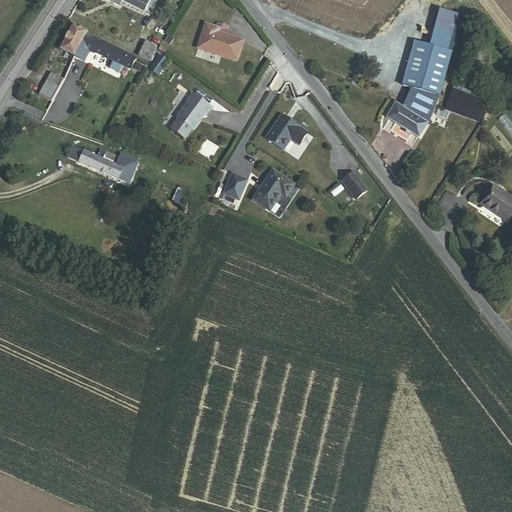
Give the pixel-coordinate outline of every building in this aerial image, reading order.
[(153,16),(157,7),(160,1),(157,0),(105,0),(106,1),(119,7),(121,3),(144,14),(145,13),(153,16)] [(452,53),(462,18),(440,12),(430,47),(452,53)] [(205,24),(197,49),(237,62),(244,41),(219,33),(220,29),(205,24)] [(75,59),(81,46),(87,35),(88,33),(75,26),(73,29),(69,26),(64,35),(69,38),(62,52),(75,59)] [(152,38),(163,44),(167,37),(156,31),(152,38)] [(137,61),(87,35),(81,46),(75,59),(85,64),(91,51),(112,62),(110,66),(111,70),(117,73),(121,71),(123,67),(132,71),(133,69),(137,61)] [(139,57),(150,63),(157,48),(146,43),(139,57)] [(435,108),(440,97),(452,53),(430,47),(416,43),(403,89),(411,91),(408,97),(435,108)] [(170,62),(161,55),(150,71),(159,77),(170,62)] [(145,64),(137,61),(133,69),(141,72),(145,64)] [(50,108),(63,82),(51,75),(40,96),(47,99),(44,104),(50,108)] [(69,88),(62,84),(55,98),(62,101),(69,88)] [(481,126),(488,106),(453,92),(445,112),(449,113),(481,126)] [(188,102),(176,117),(193,130),(205,115),(206,116),(212,109),(192,94),(187,101),(188,102)] [(403,109),(397,105),(388,120),(407,132),(406,133),(409,136),(410,134),(419,139),(429,123),(435,108),(408,97),(403,109)] [(445,112),(439,109),(436,116),(447,120),(449,113),(445,112)] [(308,132),(282,115),(266,139),(283,150),(291,139),(299,145),(308,132)] [(511,123),(506,116),(498,122),(511,141),(511,123)] [(126,184),(131,172),(113,164),(116,158),(107,154),(104,161),(85,152),(80,163),(126,184)] [(294,185),(273,171),(253,201),(270,212),(281,195),(286,198),(294,185)] [(354,173),(342,182),(356,200),(368,191),(354,173)] [(238,200),(247,181),(233,174),(224,194),(238,200)] [(501,191),(491,185),(478,206),(505,223),(511,221),(511,197),(502,190),(501,191)] [(95,226),(102,230),(107,222),(99,218),(95,226)]
